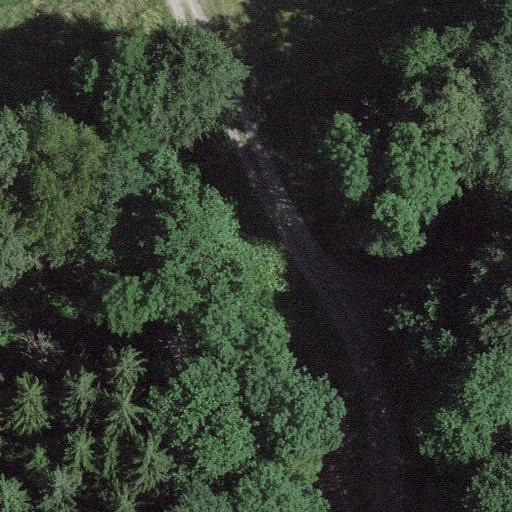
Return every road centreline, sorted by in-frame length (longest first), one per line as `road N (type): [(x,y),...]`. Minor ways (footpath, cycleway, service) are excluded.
road 1 (track): [(342,312),(186,0)]
road 2 (track): [(387,511),(370,375),(342,312)]
road 3 (track): [(511,229),(342,312)]
